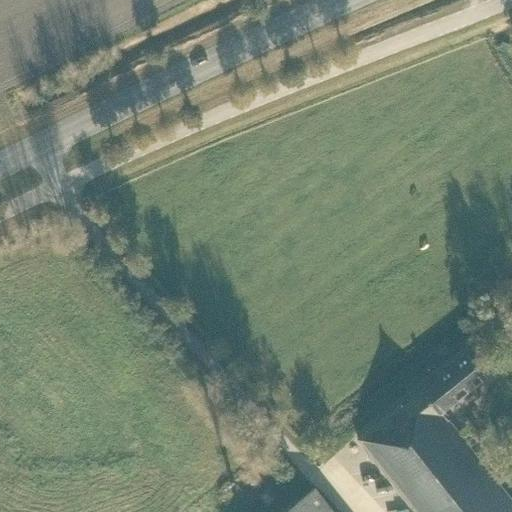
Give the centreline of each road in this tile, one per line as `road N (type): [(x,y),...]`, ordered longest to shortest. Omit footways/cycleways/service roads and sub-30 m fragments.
road 1 (unclassified): [(54,187),(511,1)]
road 2 (primary): [(32,149),(343,0)]
